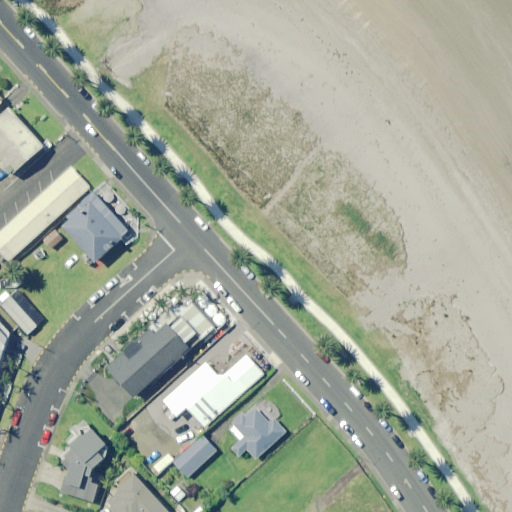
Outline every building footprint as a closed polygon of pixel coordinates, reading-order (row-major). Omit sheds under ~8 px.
[(9,111),(0,119),(0,162),(8,171),(11,168),(17,175),(45,149),(9,111)] [(90,188),(71,167),(0,231),(0,252),(9,262),(90,188)] [(129,233),(94,194),(60,224),(95,263),(129,233)] [(63,239),(55,230),(43,240),(51,249),(63,239)] [(44,320),(17,289),(10,295),(5,290),(0,293),(0,299),(1,302),(0,303),(28,335),(44,320)] [(104,368),(135,401),(191,349),(214,328),(194,306),(171,306),(160,316),(104,368)] [(11,334),(0,322),(0,365),(8,341),(11,334)] [(217,375),(205,363),(163,403),(178,420),(186,412),(204,429),(263,376),(246,356),(222,374),(217,375)] [(281,413),(266,397),(230,430),(240,441),(231,449),(239,457),(247,450),(256,460),(286,432),(274,419),(281,413)] [(98,487),(92,482),(95,473),(93,468),(104,458),(108,446),(84,419),(77,426),(75,424),(68,429),(71,433),(63,441),(66,444),(61,449),(63,451),(59,456),(63,460),(60,463),(67,469),(60,491),(94,501),(98,487)] [(216,452),(202,436),(173,463),(188,479),(216,452)] [(170,511),(129,468),(115,481),(120,486),(113,493),(118,499),(112,505),(118,511),(170,511)] [(185,494),(177,485),(169,491),(178,501),(185,494)] [(370,511),(349,487),(320,511),(370,511)]
